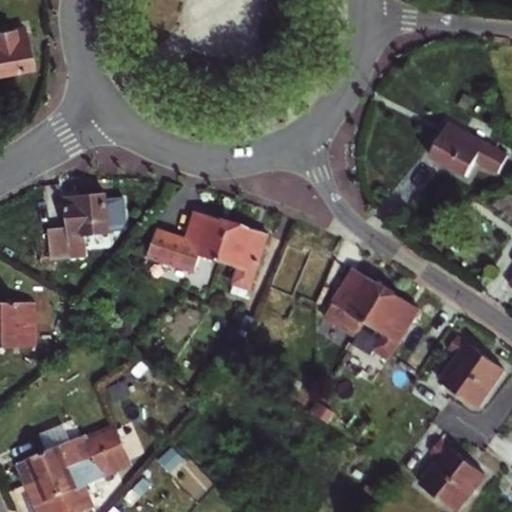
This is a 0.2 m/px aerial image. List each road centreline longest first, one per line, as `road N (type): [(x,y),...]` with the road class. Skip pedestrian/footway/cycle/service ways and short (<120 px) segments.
road 1 (residential): [(304,137),(346,217),(511,332)]
road 2 (residential): [(109,103),(140,133),(179,152),(221,159),(264,154),(304,137)]
road 3 (residential): [(304,137),(355,82),(372,16)]
road 4 (residential): [(372,16),(511,31)]
road 5 (residential): [(109,103),(0,170)]
